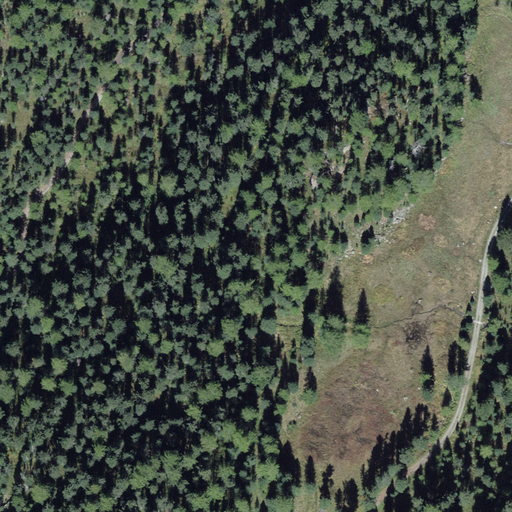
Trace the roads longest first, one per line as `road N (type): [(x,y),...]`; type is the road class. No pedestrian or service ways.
road 1 (track): [(0,285),(23,256),(25,211),(59,174),(122,54),(182,0)]
road 2 (track): [(374,511),(456,427),(490,247),(511,209)]
